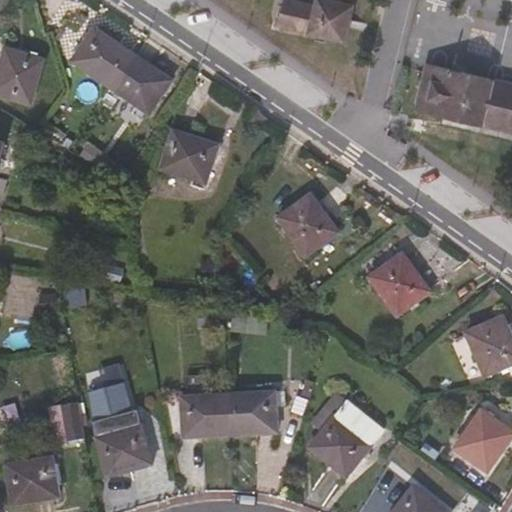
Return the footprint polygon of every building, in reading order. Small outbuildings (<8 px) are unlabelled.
[(326,0),(326,1),(323,0),(314,0),(312,7),(284,0),(283,0),(276,26),(344,43),(355,0),(326,0)] [(130,57),(92,31),(69,65),(108,91),(130,57)] [(0,99),(29,108),(43,63),(5,52),(0,66),(0,99)] [(170,84),(130,57),(108,91),(148,118),(170,84)] [(416,107),(426,109),(511,130),(511,83),(502,81),(427,63),(416,107)] [(205,187),(218,149),(173,134),(161,172),(205,187)] [(337,235),(310,197),(277,222),(304,259),(337,235)] [(430,295),(403,257),(369,281),(396,319),(430,295)] [(86,307),(84,289),(63,291),(65,309),(86,307)] [(57,293),(39,296),(42,316),(60,313),(57,293)] [(511,367),(511,345),(502,321),(465,337),(482,380),(511,367)] [(100,390),(124,383),(118,364),(94,372),(100,390)] [(276,436),(273,396),(227,398),(229,439),(276,436)] [(229,439),(227,398),(175,401),(176,417),(181,418),(183,440),(229,439)] [(55,445),(86,439),(79,402),(48,408),(55,445)] [(151,468),(133,404),(91,416),(95,441),(106,480),(151,468)] [(345,481),(382,433),(345,405),(308,451),(345,481)] [(486,476),(511,438),(511,436),(480,414),(453,453),(486,476)] [(58,499),(51,460),(44,461),(43,457),(32,459),(33,463),(5,469),(12,508),(58,499)] [(441,511),(434,506),(412,490),(395,511),(441,511)]
